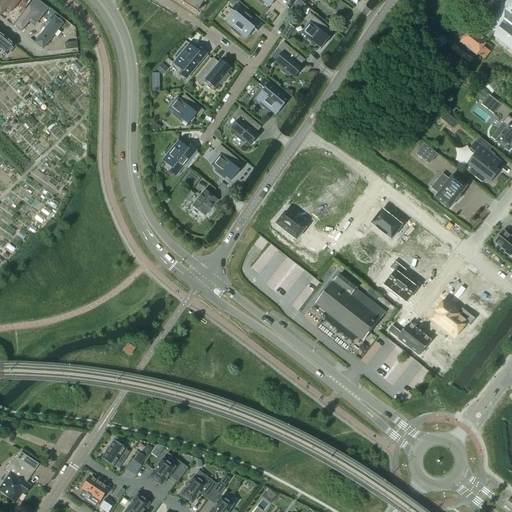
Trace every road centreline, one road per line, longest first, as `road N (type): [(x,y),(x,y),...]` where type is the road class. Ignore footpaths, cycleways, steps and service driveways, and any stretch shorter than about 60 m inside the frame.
road 1 (tertiary): [(95,0),(125,68),(128,190),(155,246),(198,286)]
road 2 (tertiary): [(207,275),(162,236),(143,202),(131,51),(106,0)]
road 3 (secondary): [(198,286),(286,344),(415,453)]
road 4 (secondary): [(423,442),(207,275)]
road 5 (residential): [(464,252),(305,132)]
road 6 (secondary): [(305,132),(207,275)]
road 7 (secondary): [(397,0),(305,132)]
